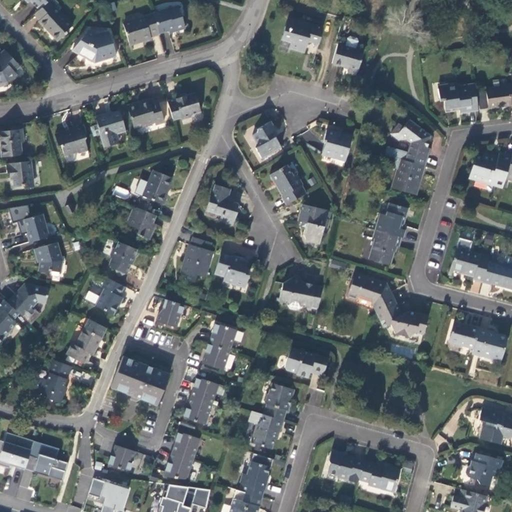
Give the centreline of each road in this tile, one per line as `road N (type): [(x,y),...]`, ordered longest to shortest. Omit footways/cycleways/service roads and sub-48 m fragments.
road 1 (residential): [(511,129),(458,138),(418,277),(428,289),(511,311)]
road 2 (residential): [(413,511),(423,453),(327,425),(309,434),(285,511)]
road 3 (residential): [(213,136),(124,337)]
road 4 (residential): [(124,337),(180,362),(155,440),(141,445),(87,420)]
road 5 (residential): [(66,99),(225,51)]
road 6 (residential): [(273,248),(266,209),(228,146),(213,136)]
